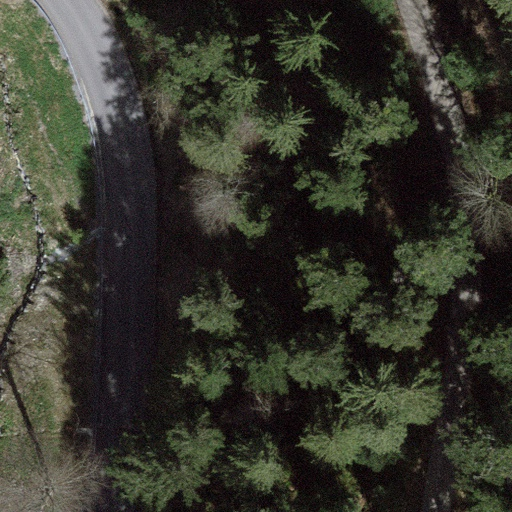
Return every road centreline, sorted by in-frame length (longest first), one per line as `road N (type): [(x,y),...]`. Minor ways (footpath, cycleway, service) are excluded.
road 1 (unclassified): [(112,511),(123,455),(134,243),(106,98),(57,0)]
road 2 (unclassified): [(415,0),(469,134),(465,270),(418,511)]
